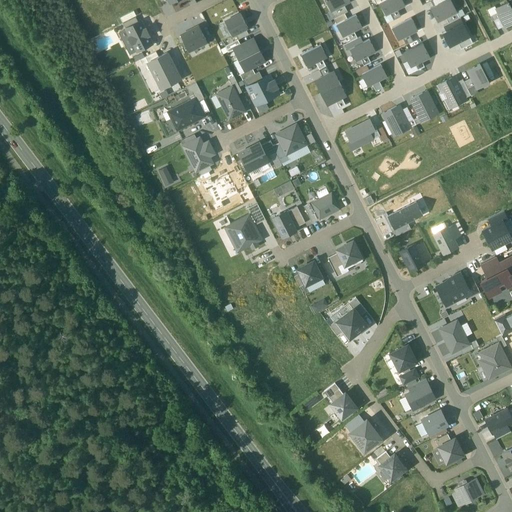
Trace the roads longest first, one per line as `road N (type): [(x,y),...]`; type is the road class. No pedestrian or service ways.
road 1 (secondary): [(296,511),(0,121)]
road 2 (residential): [(484,457),(433,480),(352,374),(396,312),(409,307)]
